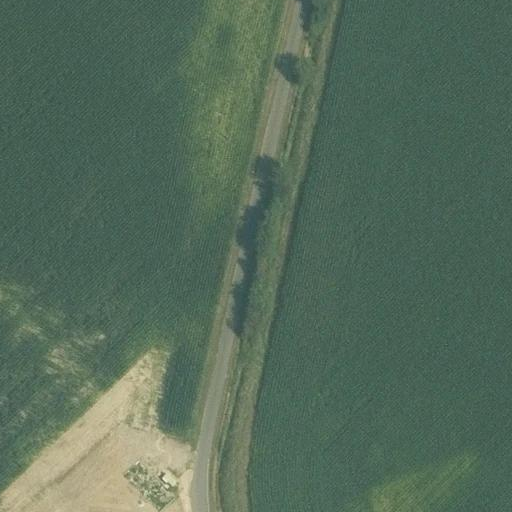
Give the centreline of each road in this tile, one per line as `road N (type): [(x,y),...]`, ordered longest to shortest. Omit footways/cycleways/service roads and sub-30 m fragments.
road 1 (unclassified): [(205,511),(217,379),(302,0)]
road 2 (track): [(0,296),(203,483)]
